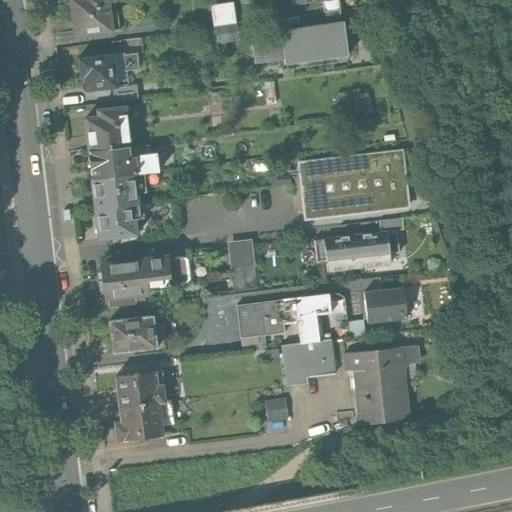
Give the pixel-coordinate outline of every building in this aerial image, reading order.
[(70,0),(74,37),(112,33),(109,0),(70,0)] [(320,14),(322,26),(342,23),(340,11),(320,14)] [(281,42),(250,46),(252,65),(283,60),(283,65),(346,56),(342,23),(322,26),(279,32),(281,42)] [(238,26),(209,30),(211,44),(240,40),(238,26)] [(117,87),(113,55),(78,58),(80,76),(84,76),(86,90),(117,87)] [(135,56),(120,57),(121,72),(136,71),(135,56)] [(286,91),(285,76),(276,77),(277,92),(286,91)] [(84,119),(88,152),(126,147),(129,147),(126,120),(133,119),(132,107),(97,111),(98,117),(84,119)] [(88,152),(92,179),(142,173),(158,171),(156,154),(127,158),(126,147),(88,152)] [(399,154),(301,166),(307,218),(406,206),(399,154)] [(142,173),(92,179),(95,208),(136,203),(135,194),(144,193),(142,173)] [(95,208),(99,240),(135,236),(133,220),(143,219),(142,203),(136,203),(95,208)] [(355,237),(358,268),(390,264),(389,255),(399,254),(396,232),(355,237)] [(355,237),(313,242),(316,263),(326,261),(327,271),(358,268),(355,237)] [(250,240),(227,243),(233,292),(256,290),(250,240)] [(166,258),(102,266),(106,299),(108,298),(135,295),(147,294),(147,292),(169,289),(166,258)] [(84,276),(95,275),(94,261),(83,262),(84,276)] [(403,290),(364,293),(367,324),(406,320),(403,290)] [(135,295),(108,298),(109,311),(136,308),(135,295)] [(276,301),(236,306),(240,337),(282,332),(281,324),(298,322),(300,344),(322,341),(318,314),(330,313),(327,295),(280,301),(281,309),(277,309),(276,301)] [(152,316),(108,322),(112,353),(165,347),(162,324),(153,325),(152,316)] [(300,344),(281,346),(286,386),(307,384),(306,378),(334,375),(330,340),(322,341),(300,344)] [(369,351),(344,354),(346,372),(353,371),(359,425),(408,419),(402,365),(417,364),(415,346),(369,351)] [(154,373),(114,378),(118,407),(163,402),(162,386),(156,387),(154,373)] [(264,428),(286,427),(284,397),(262,398),(264,428)] [(163,402),(118,407),(120,424),(114,425),(116,443),(163,437),(160,419),(172,418),(170,401),(163,402)]
